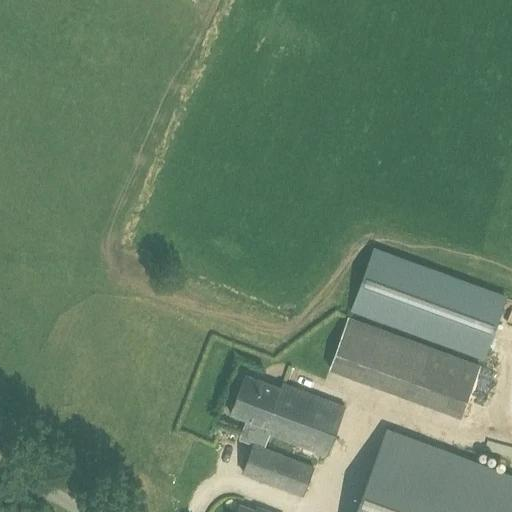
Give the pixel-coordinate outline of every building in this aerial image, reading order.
[(372,250),(351,308),(483,357),(505,298),(372,250)] [(481,365),(348,316),(329,369),(461,418),(481,365)] [(282,387),(246,373),(231,413),(265,427),(263,432),(325,455),(344,406),(284,382),(282,387)] [(354,511),(511,511),(511,475),(385,428),(354,511)] [(241,473),(303,496),(314,466),(253,442),(241,473)]
